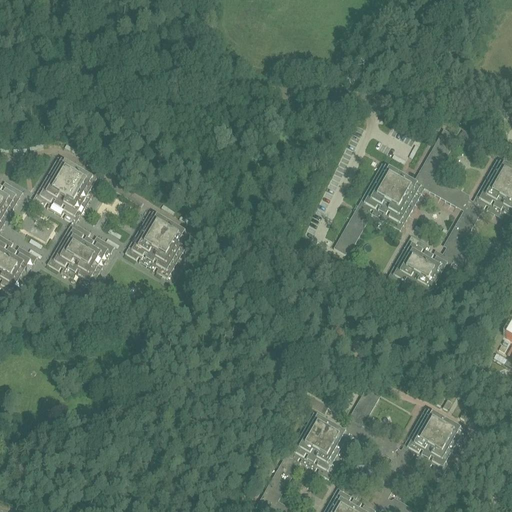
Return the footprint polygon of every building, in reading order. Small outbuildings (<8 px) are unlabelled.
[(443,131),(419,173),(422,175),(416,185),(426,190),(427,189),(432,191),(430,194),(456,208),(462,198),(435,183),(434,185),(430,183),(455,138),(443,131)] [(64,220),(72,225),(75,226),(100,185),(82,174),(81,176),(77,174),(75,172),(76,170),(58,160),(33,201),(44,208),(47,204),(50,206),(47,210),(61,218),(64,215),(67,216),(64,220)] [(506,218),(504,222),(511,226),(511,170),(506,167),(497,162),(474,201),(473,204),(484,210),(486,207),(488,208),(486,212),(501,220),(503,216),(506,218)] [(362,206),(360,211),(369,216),(369,215),(372,211),(375,212),(373,216),(387,225),(389,221),(392,223),(390,226),(402,233),(426,190),(416,185),(414,184),(407,180),(400,176),(382,166),(360,205),(362,206)] [(0,233),(23,195),(5,184),(2,189),(0,188),(0,233)] [(109,184),(107,188),(141,209),(143,205),(109,184)] [(345,257),(369,216),(360,211),(357,210),(334,250),(345,257)] [(125,255),(136,261),(138,258),(141,260),(139,263),(153,272),(155,268),(158,270),(156,273),(161,276),(167,280),(192,238),(174,228),(168,224),(150,213),(125,255)] [(451,247),(445,257),(454,263),(459,266),(486,281),(492,270),(465,254),(463,258),(458,255),(460,252),(478,221),(467,215),(449,246),(451,247)] [(90,235),(75,226),(72,225),(48,266),(59,272),(61,269),(64,271),(62,274),(76,283),(78,279),(81,281),(79,284),(90,291),(114,249),(96,239),(93,244),(90,242),(87,240),(90,235)] [(0,237),(0,289),(3,291),(1,294),(12,301),(21,287),(37,260),(19,249),(16,254),(13,252),(10,251),(13,245),(0,237)] [(421,295),(419,299),(430,305),(454,263),(445,257),(443,256),(436,252),(433,257),(430,256),(427,254),(430,249),(421,243),(412,238),(387,280),(392,283),(398,287),(400,284),(403,285),(401,289),(416,297),(418,294),(421,295)] [(343,434),(353,439),(354,437),(361,441),(360,443),(384,457),(391,446),(364,431),(363,434),(357,431),(359,429),(377,396),(366,390),(347,422),(349,424),(343,434)] [(300,403),(307,407),(323,417),(328,409),(305,396),(300,403)] [(401,453),(412,459),(414,456),(417,457),(415,461),(429,469),(431,466),(434,467),(432,471),(443,477),(468,435),(449,424),(447,428),(444,426),(441,424),(443,421),(425,411),(401,453)] [(286,456),(288,457),(297,463),(299,459),(302,461),(300,464),(314,473),(316,469),(319,471),(317,474),(329,481),(331,477),(353,439),(343,434),(334,428),(332,432),(329,430),(326,428),(328,425),(310,415),(286,456)] [(285,463),(283,462),(262,498),(256,509),(256,510),(258,507),(265,511),(287,511),(278,506),(276,510),(272,507),(272,505),(297,463),(288,457),(285,463)] [(378,496),(373,506),(382,511),(383,509),(387,511),(407,511),(393,504),(391,506),(389,505),(386,503),(406,470),(395,463),(377,495),(378,496)] [(381,511),(382,511),(373,506),(363,501),(361,504),(358,502),(355,501),(357,497),(339,487),(324,511),(381,511)]
